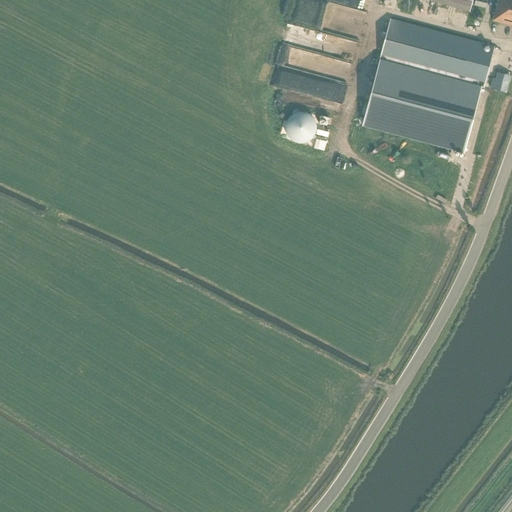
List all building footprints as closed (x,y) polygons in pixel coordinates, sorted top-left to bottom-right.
[(430,0),(469,11),(472,0),(430,0)] [(511,0),(498,0),(493,21),(511,25),(511,0)] [(494,47),(390,19),(361,127),(465,155),(494,47)] [(308,39),(310,28),(287,25),(286,36),(308,39)] [(282,43),(276,63),(314,74),(316,66),(319,67),(323,55),(282,43)] [(507,94),(511,77),(495,72),(491,89),(507,94)] [(369,149),(369,151),(369,153),(369,155),(369,156),(371,159),(372,160),(373,162),(375,164),(378,165),(379,166),(383,166),(384,166),(388,166),(390,165),(392,164),(394,163),(395,162),(397,159),(399,156),(399,155),(400,153),(400,150),(399,148),(399,145),(398,143),(395,140),(394,139),(392,137),(391,137),(388,136),(387,136),(385,135),(383,135),(381,136),(380,136),(378,137),(376,137),(375,138),(374,139),(372,141),(372,142),(370,144),(369,146),(369,148),(369,149)]
